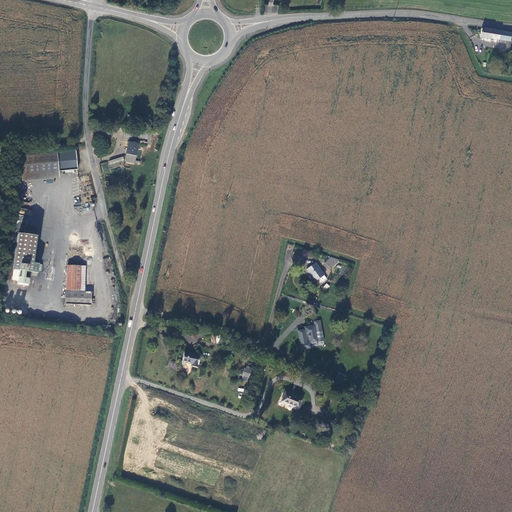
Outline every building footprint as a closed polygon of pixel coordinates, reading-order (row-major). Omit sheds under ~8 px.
[(507,33),(481,29),(480,37),(490,39),(491,38),(509,41),(511,33),(507,33)] [(128,142),(124,162),(135,164),(139,144),(128,142)] [(75,151),(64,152),(18,157),(21,176),(65,171),(70,170),(70,173),(73,173),(72,171),(77,170),(75,151)] [(123,156),(109,161),(110,165),(124,161),(123,156)] [(15,234),(10,280),(17,281),(16,285),(27,286),(28,280),(24,279),(25,273),(30,274),(31,264),(34,236),(31,236),(31,232),(22,231),(21,235),(15,234)] [(339,260),(331,258),(326,263),(331,268),(339,260)] [(317,281),(320,285),(327,279),(324,276),(324,275),(315,263),(306,270),(316,282),(317,281)] [(83,266),(68,266),(67,292),(82,292),(83,266)] [(82,292),(67,292),(67,305),(92,306),(93,293),(82,292)] [(320,320),(314,321),(314,325),(307,326),(304,327),(304,329),(298,330),(301,350),(310,348),(310,344),(324,342),(320,320)] [(201,355),(184,352),(182,362),(193,364),(193,368),(198,368),(201,355)] [(242,381),(249,381),(250,368),(243,368),(242,381)] [(335,378),(331,387),(337,390),(341,381),(335,378)] [(303,398),(285,392),(281,402),(298,409),(303,398)]
